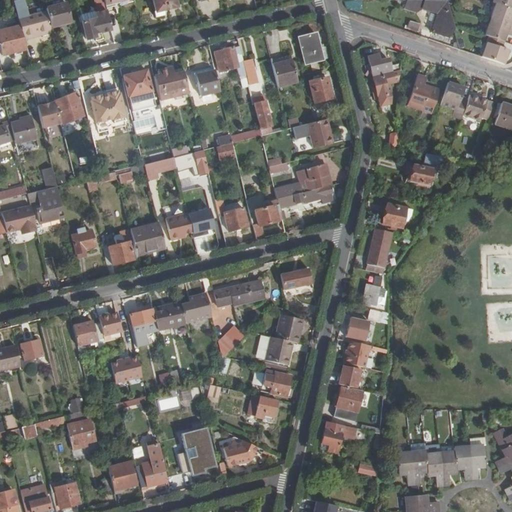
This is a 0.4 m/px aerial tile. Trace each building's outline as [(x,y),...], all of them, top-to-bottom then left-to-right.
[(19,26),(22,37),(41,33),(42,36),(51,33),(50,27),(46,12),(29,16),(24,0),(20,0),(13,2),(19,26)] [(64,0),(52,0),(44,2),(45,8),(66,3),(64,0)] [(100,33),(111,31),(105,9),(104,5),(103,0),(95,0),(98,13),(96,14),(97,18),(82,22),(86,40),(97,37),(96,34),(100,33)] [(124,0),(104,5),(105,9),(134,2),(133,0),(124,0)] [(175,0),(152,0),(155,10),(155,12),(164,10),(177,7),(175,0)] [(425,0),(406,0),(404,9),(416,13),(422,9),(437,15),(431,32),(440,35),(448,38),(450,29),(453,30),(452,24),(447,4),(446,2),(425,0)] [(511,0),(492,0),(492,3),(495,4),(511,10),(511,0)] [(46,12),(50,27),(70,22),(66,3),(45,8),(46,12)] [(511,16),(511,10),(495,4),(490,18),(511,25),(511,17),(511,16)] [(80,15),(82,22),(97,18),(96,14),(95,11),(80,15)] [(511,25),(490,18),(484,35),(503,42),(506,34),(511,35),(511,25)] [(406,28),(417,32),(420,24),(409,20),(406,28)] [(20,51),(25,50),(23,41),(22,37),(19,26),(0,30),(0,47),(2,55),(13,52),(14,55),(21,53),(20,51)] [(322,60),(316,34),(297,38),(304,64),(322,60)] [(440,35),(438,42),(458,49),(456,41),(448,38),(440,35)] [(486,42),(481,57),(503,65),(508,51),(486,42)] [(242,62),(239,47),(213,53),(218,72),(233,69),(243,66),(242,62)] [(373,77),(391,73),(387,59),(379,61),(378,55),(368,57),(369,64),(364,65),(366,70),(371,69),(373,77)] [(251,59),(242,62),(243,66),(246,75),(248,86),(255,84),(252,74),(254,73),(251,59)] [(291,61),(271,65),(277,87),(297,82),(291,61)] [(246,75),(243,66),(233,69),(235,78),(238,77),(246,75)] [(188,94),(183,74),(170,77),(169,73),(168,69),(157,72),(158,77),(153,78),(159,102),(175,98),(188,94)] [(183,74),(182,69),(169,73),(170,77),(183,74)] [(219,93),(214,70),(195,75),(200,98),(219,93)] [(146,71),(121,77),(127,97),(131,113),(155,107),(146,71)] [(393,83),(391,73),(373,77),(379,103),(391,100),(388,84),(393,83)] [(248,86),(246,75),(238,77),(241,90),(239,90),(242,104),(245,103),(247,113),(255,111),(252,100),(248,86)] [(425,78),(417,75),(407,105),(430,113),(438,90),(423,85),(425,78)] [(327,78),(309,82),(314,103),(332,99),(327,78)] [(447,83),(440,105),(454,109),(452,115),(461,118),(463,114),(467,101),(460,99),(462,96),(464,88),(447,83)] [(102,96),(101,93),(91,95),(92,98),(90,99),(96,121),(113,116),(114,121),(125,118),(124,114),(125,113),(119,91),(118,92),(117,89),(107,92),(107,94),(102,96)] [(84,115),(76,93),(41,107),(50,129),(84,115)] [(481,117),(488,119),(493,104),(469,95),(468,98),(467,101),(463,114),(480,120),(481,117)] [(264,98),(252,100),(255,111),(259,129),(271,127),(264,98)] [(391,100),(380,103),(381,109),(392,106),(391,100)] [(511,106),(501,103),(494,124),(511,129),(511,106)] [(10,123),(8,117),(2,119),(3,125),(0,126),(0,144),(14,141),(12,134),(10,123)] [(31,118),(10,123),(12,134),(33,129),(31,118)] [(299,125),(297,118),(287,120),(289,127),(299,125)] [(333,144),(326,120),(314,123),(306,125),(313,148),(333,144)] [(238,142),(261,136),(259,129),(236,135),(238,142)] [(390,132),(388,145),(397,147),(399,134),(390,132)] [(219,146),(232,143),(230,136),(217,139),(219,146)] [(171,150),(173,158),(188,154),(186,146),(171,150)] [(231,147),(216,150),(219,161),(233,157),(231,147)] [(173,158),(175,166),(195,161),(199,176),(208,173),(207,167),(204,155),(202,150),(188,154),(173,158)] [(204,155),(207,167),(212,166),(209,154),(204,155)] [(267,161),(268,168),(285,163),(283,157),(267,161)] [(268,168),(270,173),(286,169),(285,163),(268,168)] [(438,171),(407,164),(405,173),(410,175),(409,181),(429,185),(430,179),(433,180),(436,178),(438,171)] [(132,176),(146,173),(144,165),(130,168),(131,173),(132,176)] [(321,188),(329,186),(323,165),(296,172),(299,183),(274,189),(276,200),(321,188)] [(47,189),(56,187),(57,186),(52,168),(42,171),(47,189)] [(102,183),(116,179),(114,172),(103,175),(100,176),(102,183)] [(132,176),(131,173),(119,176),(121,184),(133,181),(132,176)] [(85,180),(89,193),(97,190),(94,177),(85,180)] [(0,192),(0,200),(17,196),(27,194),(25,186),(0,192)] [(333,194),(331,186),(329,186),(321,188),(324,196),(331,195),(333,194)] [(30,205),(30,207),(39,205),(41,212),(37,213),(39,224),(64,218),(56,187),(47,189),(27,194),(30,205)] [(278,204),(279,209),(304,202),(305,204),(321,200),(322,204),(333,201),(331,195),(324,196),(321,188),(276,200),(278,204)] [(20,208),(30,205),(27,194),(17,196),(20,208)] [(215,200),(219,215),(223,214),(224,216),(228,231),(247,227),(243,211),(241,212),(240,210),(226,213),(222,198),(215,200)] [(250,218),(256,240),(263,238),(261,226),(277,222),(276,219),(281,218),(279,209),(278,204),(255,210),(256,216),(250,218)] [(411,210),(405,208),(387,204),(387,207),(383,206),(382,212),(385,213),(383,224),(401,228),(402,224),(404,224),(410,215),(411,210)] [(4,226),(6,232),(20,228),(20,231),(25,230),(26,233),(36,230),(30,207),(30,205),(20,208),(1,212),(3,219),(4,226)] [(185,234),(192,233),(188,214),(166,219),(171,241),(180,239),(179,236),(185,234)] [(129,231),(136,256),(165,249),(158,224),(129,231)] [(217,239),(224,237),(221,224),(213,226),(217,239)] [(391,232),(374,228),(367,263),(384,267),(391,232)] [(71,235),(75,254),(84,252),(84,250),(94,247),(90,231),(71,235)] [(135,260),(130,242),(123,244),(121,236),(114,238),(116,246),(107,248),(112,266),(135,260)] [(367,263),(365,270),(382,274),(384,267),(367,263)] [(306,268),(278,275),(282,290),(310,283),(306,268)] [(375,306),(382,277),(374,276),(372,286),(366,285),(362,303),(375,306)] [(259,281),(213,291),(217,308),(235,303),(236,306),(264,299),(259,281)] [(210,317),(205,293),(194,296),(195,299),(189,300),(189,303),(179,305),(184,323),(210,317)] [(179,305),(179,303),(152,309),(157,331),(184,324),(184,323),(179,305)] [(157,331),(152,309),(128,315),(131,327),(132,327),(135,336),(157,331)] [(369,309),(366,319),(382,322),(384,313),(369,309)] [(120,332),(116,313),(98,317),(99,324),(102,336),(120,332)] [(292,343),(297,344),(302,320),(280,315),(274,338),(292,343)] [(344,337),(364,341),(368,321),(348,317),(344,337)] [(98,350),(105,348),(102,336),(99,324),(92,325),(91,321),(72,326),(77,346),(88,343),(96,341),(97,345),(98,350)] [(224,345),(230,350),(241,339),(236,333),(224,345)] [(292,343),(274,338),(269,338),(264,360),(287,365),(292,343)] [(42,356),(38,340),(20,345),(24,361),(42,356)] [(369,346),(348,341),(343,363),(360,367),(363,368),(369,346)] [(0,371),(20,367),(15,345),(5,348),(6,351),(0,352),(0,371)] [(141,377),(136,357),(109,363),(114,383),(141,377)] [(228,376),(231,360),(224,358),(221,374),(228,376)] [(355,388),(359,370),(341,366),(337,383),(355,388)] [(269,393),(274,373),(265,371),(260,391),(269,393)] [(169,387),(166,373),(159,375),(163,389),(169,387)] [(290,376),(274,373),(269,393),(290,398),(292,390),(287,389),(290,376)] [(173,389),(183,387),(182,381),(178,382),(177,377),(170,378),(173,389)] [(220,388),(210,385),(208,395),(218,398),(220,388)] [(354,422),(361,391),(350,388),(350,390),(339,387),(333,417),(354,422)] [(192,400),(198,399),(196,389),(191,390),(192,393),(187,395),(188,398),(192,397),(192,400)] [(277,401),(251,395),(247,415),(262,418),(262,416),(273,419),(277,401)] [(145,396),(129,400),(130,406),(147,401),(145,396)] [(70,415),(82,412),(79,399),(73,400),(75,409),(69,410),(70,415)] [(121,410),(119,403),(112,404),(114,412),(121,410)] [(17,417),(5,420),(7,429),(19,426),(17,417)] [(65,423),(63,417),(34,424),(36,430),(65,423)] [(65,425),(72,450),(87,447),(86,443),(95,441),(90,419),(65,425)] [(376,433),(362,430),(325,422),(320,444),(328,446),(327,451),(338,454),(339,447),(348,450),(350,440),(373,445),(376,433)] [(36,430),(34,424),(21,427),(24,438),(37,435),(36,430)] [(379,434),(380,429),(363,425),(362,430),(376,433),(379,434)] [(511,433),(506,436),(502,428),(492,433),(504,457),(494,461),(500,474),(510,469),(511,473),(511,476),(510,478),(511,482),(511,485),(504,489),(510,501),(511,499),(511,433)] [(19,436),(17,429),(6,432),(8,439),(19,436)] [(194,445),(186,447),(194,479),(213,474),(211,466),(216,465),(209,438),(198,440),(194,445)] [(256,447),(241,440),(239,444),(238,444),(232,441),(229,447),(223,448),(227,465),(249,460),(256,447)] [(409,445),(410,452),(424,450),(423,443),(409,445)] [(136,472),(140,489),(167,483),(157,444),(146,447),(150,462),(141,464),(141,466),(142,471),(136,472)] [(485,467),(482,444),(470,446),(453,447),(454,451),(425,454),(424,450),(410,452),(395,453),(397,475),(405,474),(406,486),(420,484),(418,473),(426,472),(427,476),(434,475),(435,487),(449,485),(448,474),(456,473),(456,470),(463,469),(464,480),(477,479),(476,468),(485,467)] [(135,459),(144,456),(142,446),(132,449),(135,459)] [(347,456),(348,450),(339,447),(338,454),(347,456)] [(130,461),(107,467),(109,478),(112,491),(112,492),(132,487),(129,473),(133,472),(130,461)] [(358,473),(376,476),(378,467),(359,464),(358,473)] [(177,473),(167,475),(171,488),(180,486),(177,473)] [(112,491),(109,478),(101,479),(104,493),(112,491)] [(49,484),(55,510),(78,504),(73,484),(52,489),(51,483),(49,484)] [(0,493),(0,511),(12,511),(17,511),(14,499),(12,490),(0,493)] [(23,504),(24,511),(41,511),(53,509),(50,497),(40,499),(38,490),(25,493),(27,503),(23,504)] [(426,494),(404,496),(405,511),(438,511),(437,501),(427,502),(426,494)]
